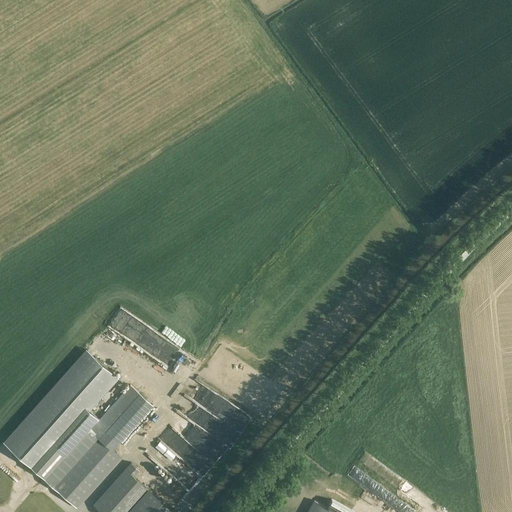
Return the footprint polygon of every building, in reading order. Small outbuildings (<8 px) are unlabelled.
[(121,306),(108,325),(128,339),(133,339),(136,336),(130,331),(157,332),(121,306)] [(137,347),(162,360),(170,344),(162,340),(161,342),(156,340),(153,346),(145,341),(146,338),(142,336),(139,341),(140,342),(137,347)] [(118,378),(86,349),(3,441),(45,479),(98,419),(89,411),(118,378)] [(45,479),(76,508),(120,457),(110,448),(151,403),(130,384),(98,419),(45,479)] [(93,505),(101,511),(127,511),(148,488),(134,475),(139,470),(131,463),(93,505)] [(314,500),(307,511),(351,511),(352,511),(332,500),(327,508),(314,500)]
